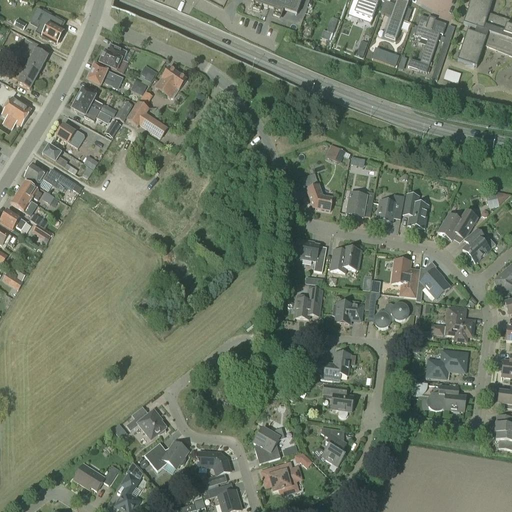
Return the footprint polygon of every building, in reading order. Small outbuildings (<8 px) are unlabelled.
[(247,0),(254,2),(252,7),(295,21),(301,0),(247,0)] [(372,22),(379,0),(369,0),(368,4),(358,0),(353,0),(348,14),(372,22)] [(511,23),(488,15),(492,0),(470,0),(467,12),(468,12),(463,26),(471,29),(469,34),(467,34),(457,63),(476,69),(484,47),(496,51),(500,41),(510,44),(507,55),(511,56),(511,23)] [(407,24),(411,13),(406,11),(407,6),(397,2),(395,7),(390,5),(387,16),(391,18),(384,39),(394,42),(402,22),(407,24)] [(420,23),(419,22),(414,38),(417,39),(417,40),(420,41),(421,40),(427,42),(419,64),(410,61),(408,68),(426,75),(439,36),(440,35),(431,32),(434,24),(427,22),(421,20),(420,23)] [(23,32),(27,26),(17,21),(14,27),(23,32)] [(63,33),(49,26),(46,31),(40,28),(36,35),(42,38),(41,39),(47,43),(48,41),(56,45),(63,33)] [(436,83),(454,29),(449,27),(431,81),(436,83)] [(27,67),(39,73),(47,59),(35,52),(38,47),(26,40),(21,50),(25,53),(21,59),(29,64),(27,67)] [(126,54),(110,47),(107,55),(105,54),(100,65),(116,73),(119,67),(126,70),(130,62),(123,59),(126,54)] [(30,92),(39,73),(27,67),(22,76),(14,72),(11,79),(19,83),(17,85),(30,92)] [(116,89),(119,81),(115,79),(116,78),(94,68),(88,83),(100,88),(101,84),(111,89),(112,87),(116,89)] [(173,101),(179,92),(186,82),(169,69),(154,90),(170,101),(170,100),(171,101),(173,101)] [(143,96),(146,87),(136,83),(132,92),(143,96)] [(77,102),(99,113),(113,120),(117,113),(93,101),(94,99),(82,93),(77,102)] [(137,129),(149,111),(145,108),(152,98),(145,93),(126,121),(137,129)] [(21,129),(31,113),(12,100),(2,117),(21,129)] [(96,119),(99,113),(77,102),(73,111),(84,117),(86,114),(96,119)] [(123,124),(132,108),(124,103),(115,120),(123,124)] [(112,140),(120,127),(113,122),(104,135),(112,140)] [(75,134),(63,127),(61,130),(60,129),(57,134),(58,135),(56,138),(78,151),(85,140),(84,137),(78,133),(75,134)] [(110,165),(131,132),(123,127),(102,159),(110,165)] [(0,138),(0,150),(3,152),(8,145),(0,138)] [(348,161),(350,156),(330,147),(325,159),(339,166),(343,158),(348,161)] [(75,177),(77,173),(66,166),(67,164),(58,158),(60,156),(49,149),(43,157),(75,177)] [(88,169),(93,173),(98,164),(88,158),(83,166),(88,169)] [(48,176),(46,176),(47,175),(33,166),(24,179),(38,188),(42,182),(58,192),(64,183),(69,187),(68,189),(75,194),(78,190),(75,187),(51,171),(48,176)] [(87,181),(93,173),(88,169),(82,178),(87,181)] [(137,174),(134,178),(141,183),(144,179),(137,174)] [(18,196),(30,203),(32,199),(37,202),(42,196),(25,185),(18,196)] [(330,213),(333,200),(322,198),(319,187),(306,191),(312,210),(330,213)] [(152,198),(157,190),(154,188),(148,195),(152,198)] [(369,220),(374,195),(367,194),(366,199),(350,196),(346,216),(362,219),(363,218),(369,220)] [(499,209),(511,198),(495,194),(499,209)] [(49,206),(54,199),(46,195),(42,202),(49,206)] [(28,206),(30,203),(18,196),(11,207),(28,217),(33,210),(28,206)] [(402,215),(404,199),(394,197),(392,205),(380,203),(377,222),(392,225),(394,213),(402,215)] [(424,231),(428,209),(417,207),(419,199),(407,197),(403,217),(410,219),(408,228),(424,231)] [(38,229),(39,228),(45,218),(37,212),(30,223),(37,227),(36,228),(38,229)] [(448,219),(438,235),(452,244),(455,238),(463,243),(466,240),(469,236),(478,220),(465,212),(459,223),(449,217),(448,219)] [(21,233),(26,225),(7,213),(0,223),(0,224),(13,233),(15,229),(21,233)] [(52,237),(39,228),(38,229),(36,228),(32,234),(47,244),(52,237)] [(12,249),(17,241),(0,230),(0,245),(3,247),(4,244),(12,249)] [(484,239),(477,231),(464,243),(468,247),(462,252),(475,266),(495,247),(486,238),(484,239)] [(321,275),(324,260),(317,259),(319,248),(310,246),(310,244),(297,242),(294,259),(296,259),(296,261),(301,262),(302,260),(315,263),(313,273),(321,275)] [(361,254),(342,250),(342,254),(334,252),(330,273),(345,276),(346,271),(357,273),(361,254)] [(416,301),(418,283),(408,282),(410,264),(394,262),(391,285),(405,287),(404,299),(416,301)] [(502,298),(511,292),(511,267),(495,282),(502,298)] [(12,279),(22,285),(22,284),(27,275),(18,270),(12,278),(12,279)] [(418,283),(416,301),(415,304),(421,305),(422,293),(425,289),(436,301),(449,289),(438,277),(439,276),(434,271),(428,275),(425,271),(419,271),(418,283)] [(12,279),(12,278),(7,275),(2,283),(17,293),(22,285),(12,279)] [(370,294),(372,279),(364,278),(362,293),(370,294)] [(329,280),(329,282),(327,282),(326,288),(335,290),(337,281),(329,280)] [(294,320),(308,322),(322,293),(308,292),(307,298),(299,297),(298,298),(297,299),(297,300),(297,302),(294,320)] [(368,320),(367,323),(373,323),(373,322),(373,321),(374,320),(374,319),(374,315),(376,303),(376,302),(377,302),(378,301),(379,300),(379,299),(380,298),(380,296),(379,296),(370,295),(370,302),(369,304),(368,312),(368,314),(368,320)] [(335,325),(349,327),(363,307),(358,307),(359,304),(351,303),(351,307),(337,305),(337,306),(333,307),(332,318),(336,319),(335,325)] [(373,321),(373,322),(373,323),(374,325),(375,328),(378,330),(379,330),(380,330),(384,330),(387,329),(390,326),(390,325),(390,324),(390,323),(393,323),(395,321),(398,323),(402,323),(405,321),(408,317),(408,314),(407,310),(405,307),(401,306),(397,306),(394,308),(391,310),(390,312),(385,310),(383,313),(380,314),(376,315),(374,318),(374,319),(374,320),(373,321)] [(472,340),(474,324),(464,323),(465,313),(449,311),(446,337),(456,338),(455,343),(466,344),(466,339),(472,340)] [(464,374),(466,356),(443,354),(442,364),(429,363),(428,378),(446,380),(446,372),(464,374)] [(320,378),(320,382),(332,383),(333,376),(340,377),(348,378),(349,368),(354,368),(355,358),(350,357),(335,356),(334,365),(333,371),(324,369),(321,373),(321,378),(320,378)] [(511,363),(503,363),(501,379),(511,380),(511,363)] [(308,387),(301,382),(287,401),(294,406),(308,387)] [(423,396),(424,395),(425,394),(426,393),(426,391),(427,390),(427,389),(427,387),(427,386),(408,384),(406,397),(407,398),(408,398),(410,399),(411,399),(412,400),(414,400),(415,400),(416,400),(418,399),(419,399),(420,398),(421,398),(422,397),(423,396)] [(351,414),(353,400),(346,399),(347,389),(324,386),(322,397),(333,398),(331,411),(338,412),(338,416),(339,419),(341,420),(343,421),(346,420),(347,417),(348,414),(351,414)] [(458,399),(459,389),(438,387),(437,395),(435,395),(432,396),(429,398),(427,401),(427,405),(427,408),(428,410),(429,409),(430,411),(432,413),(435,413),(438,413),(440,413),(442,412),(443,410),(444,410),(444,412),(463,414),(465,399),(458,399)] [(511,389),(510,389),(509,395),(499,394),(498,406),(506,407),(506,411),(511,411),(511,389)] [(162,422),(153,412),(140,422),(137,419),(126,428),(130,434),(139,427),(151,442),(158,436),(159,438),(166,434),(164,431),(166,430),(161,423),(162,422)] [(511,420),(497,418),(496,426),(495,426),(495,430),(497,431),(496,442),(499,443),(498,451),(511,452),(511,420)] [(276,453),(274,449),(280,440),(262,430),(253,445),(257,447),(255,450),(256,452),(255,453),(257,460),(267,457),(269,464),(280,460),(278,453),(276,453)] [(319,450),(313,454),(322,464),(325,462),(338,470),(345,458),(341,455),(347,446),(332,436),(333,435),(333,432),(322,430),(321,436),(329,441),(326,446),(328,448),(325,454),(319,450)] [(184,460),(188,454),(174,444),(169,452),(165,454),(162,451),(154,458),(150,453),(144,458),(157,474),(167,466),(175,471),(179,467),(181,468),(183,467),(186,463),(185,461),(184,460)] [(225,463),(218,457),(219,456),(199,454),(198,470),(214,471),(216,478),(205,481),(207,490),(227,484),(224,476),(230,474),(226,461),(225,463)] [(306,470),(311,465),(302,457),(295,459),(297,466),(300,464),(306,470)] [(297,470),(291,472),(289,466),(261,474),(264,483),(270,481),(273,494),(279,492),(281,498),(292,495),(288,483),(300,480),(297,470)] [(104,481),(83,467),(73,482),(86,490),(87,488),(96,494),(102,484),(109,488),(118,473),(112,468),(104,481)] [(133,500),(129,497),(139,483),(129,477),(122,487),(127,490),(117,506),(117,510),(120,511),(132,511),(135,509),(136,510),(141,503),(134,499),(133,500)] [(233,493),(231,486),(207,493),(210,501),(218,498),(221,511),(240,511),(235,492),(233,493)] [(176,493),(176,494),(176,495),(176,496),(177,497),(177,498),(178,498),(179,498),(180,498),(180,499),(181,498),(182,498),(183,498),(183,497),(184,496),(184,495),(185,494),(184,493),(184,492),(183,491),(183,490),(182,490),(181,490),(180,490),(179,490),(178,490),(177,490),(177,491),(176,492),(176,493)] [(199,511),(205,510),(203,502),(193,505),(193,507),(176,511),(199,511)]
